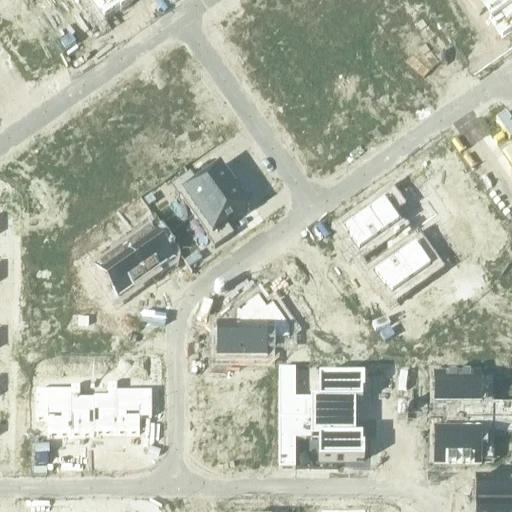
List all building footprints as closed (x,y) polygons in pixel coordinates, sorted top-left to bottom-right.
[(43,0),(26,12),(53,50),(65,42),(64,40),(72,34),(67,27),(76,20),(61,0),(43,0)] [(73,0),(77,5),(84,0),(86,0),(103,22),(118,11),(120,12),(125,9),(118,0),(73,0)] [(118,0),(125,9),(131,5),(130,3),(134,0),(118,0)] [(339,0),(308,0),(314,8),(305,15),(319,34),(349,13),(339,0)] [(339,0),(349,13),(367,0),(339,0)] [(511,0),(480,0),(491,15),(487,17),(488,18),(511,0)] [(511,29),(511,0),(488,18),(501,37),(511,29)] [(274,6),(253,20),(282,60),(312,39),(298,19),(289,26),(274,6)] [(7,26),(0,31),(0,35),(18,61),(27,55),(32,62),(41,56),(42,58),(53,50),(26,12),(7,26)] [(253,20),(233,35),(247,55),(237,62),(251,82),(281,61),(282,60),(253,20)] [(456,30),(447,37),(451,44),(461,37),(456,30)] [(155,76),(183,116),(212,95),(198,75),(188,82),(176,65),(157,78),(155,76)] [(396,66),(377,79),(379,82),(400,112),(420,98),(407,81),(396,65),(396,66)] [(142,85),(136,89),(163,127),(181,115),(182,116),(183,116),(155,76),(154,76),(155,77),(143,86),(142,85)] [(379,82),(361,95),(384,128),(402,115),(400,112),(379,82)] [(118,102),(117,102),(144,140),(163,127),(136,89),(130,93),(131,94),(119,103),(118,102)] [(361,95),(342,109),(363,138),(365,141),(384,128),(361,95)] [(99,115),(99,116),(127,155),(127,154),(126,153),(144,140),(117,102),(117,103),(118,104),(100,116),(99,115)] [(340,105),(321,118),(344,151),(363,138),(342,109),(340,105)] [(81,129),(80,130),(93,149),(83,156),(97,176),(127,155),(99,116),(98,116),(100,118),(82,130),(81,129)] [(303,132),(302,132),(313,148),(325,165),(344,151),(321,118),(303,132)] [(511,130),(505,121),(479,139),(507,179),(511,174),(511,130)] [(49,154),(42,159),(68,196),(97,176),(83,156),(74,163),(61,144),(48,153),(49,154)] [(23,171),(51,211),(50,209),(68,196),(42,159),(24,172),(23,171)] [(189,173),(170,187),(177,198),(179,197),(193,217),(234,188),(219,167),(196,183),(189,173)] [(24,174),(5,188),(17,205),(8,212),(21,232),(51,211),(23,171),(22,172),(24,174)] [(234,188),(193,217),(207,237),(206,238),(213,249),(233,236),(226,226),(249,210),(234,188)] [(387,199),(343,230),(344,232),(345,232),(349,238),(347,239),(358,254),(374,243),(380,238),(387,249),(381,253),(380,254),(411,233),(436,215),(426,200),(400,219),(387,199)] [(508,272),(511,268),(511,223),(498,234),(506,246),(511,241),(511,268),(507,271),(508,272)] [(389,264),(373,276),(383,290),(385,289),(389,295),(389,296),(390,297),(430,269),(407,236),(411,233),(380,254),(380,255),(382,254),(388,250),(395,260),(389,264)] [(147,241),(128,255),(151,288),(171,273),(155,250),(148,241),(147,241)] [(108,269),(107,269),(118,285),(130,302),(151,288),(128,255),(108,269)] [(4,262),(4,275),(20,275),(20,262),(4,262)] [(4,275),(4,288),(20,288),(20,275),(4,275)] [(217,324),(217,358),(265,358),(265,341),(289,341),(289,329),(272,304),(266,308),(257,296),(233,313),(233,324),(217,324)] [(87,319),(77,318),(77,327),(87,327),(87,319)] [(309,358),(289,358),(289,370),(309,370),(309,358)] [(277,370),(277,420),(293,420),(293,401),(294,401),(294,370),(277,370)] [(479,377),(479,375),(434,375),(434,395),(436,395),(436,406),(462,406),(462,420),(511,419),(511,404),(493,404),(493,377),(479,377)] [(293,401),(293,420),(335,420),(354,420),(354,402),(361,402),(361,393),(363,393),(363,378),(318,378),(318,401),(294,401),(293,401)] [(93,397),(93,438),(93,436),(115,436),(116,384),(106,384),(106,397),(93,397)] [(116,384),(115,436),(139,436),(139,423),(139,420),(151,420),(151,392),(116,392),(116,384)] [(34,391),(34,422),(46,422),(46,425),(46,438),(70,438),(70,387),(69,387),(69,390),(34,391)] [(70,387),(70,438),(93,438),(93,397),(92,397),(92,399),(80,399),(80,387),(70,387)] [(216,457),(235,457),(235,409),(217,409),(217,411),(200,411),(200,441),(216,441),(216,457)] [(254,409),(235,409),(235,457),(254,457),(254,441),(270,441),(270,411),(254,411),(254,409)] [(479,465),(479,463),(493,463),(493,435),(511,435),(511,419),(462,420),(462,434),(436,434),(436,445),(434,445),(434,465),(479,465)] [(277,420),(277,451),(294,451),(294,440),(317,440),(318,462),(363,462),(363,447),(361,447),(361,438),(354,438),(354,420),(335,420),(293,420),(277,420)] [(14,437),(14,453),(28,453),(28,437),(14,437)] [(277,451),(277,470),(294,470),(294,451),(277,451)] [(474,482),(474,507),(511,506),(511,481),(500,482),(474,482)]
